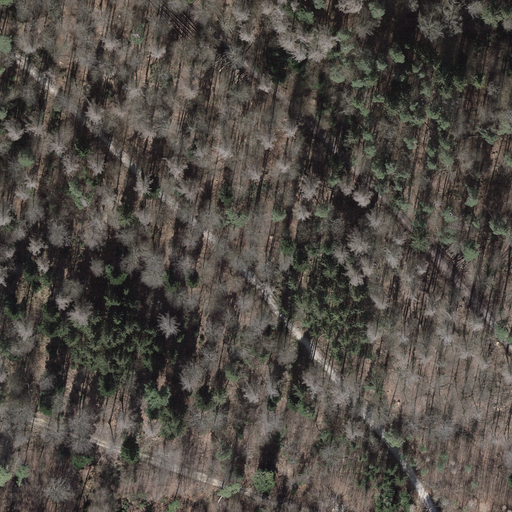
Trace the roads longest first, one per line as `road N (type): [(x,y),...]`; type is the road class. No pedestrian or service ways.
road 1 (track): [(0,46),(233,259),(316,351),(431,511)]
road 2 (track): [(176,0),(402,219),(511,350)]
road 3 (track): [(299,511),(0,410)]
